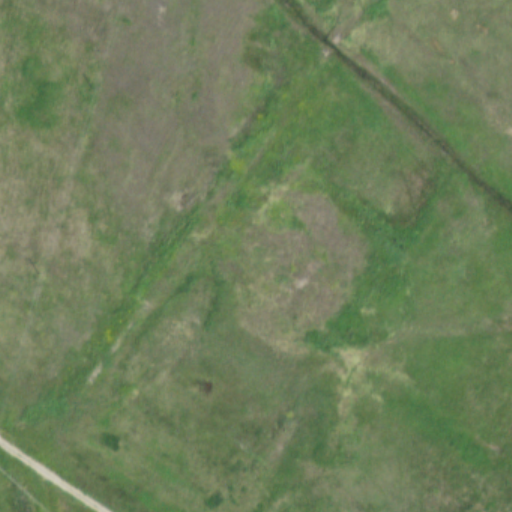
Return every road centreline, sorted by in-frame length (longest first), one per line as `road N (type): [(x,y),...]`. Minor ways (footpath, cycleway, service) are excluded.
road 1 (track): [(51,469),(114,403),(370,0)]
road 2 (residential): [(112,511),(0,434)]
